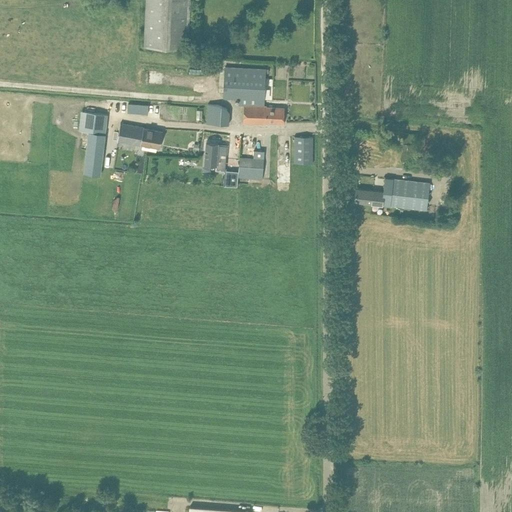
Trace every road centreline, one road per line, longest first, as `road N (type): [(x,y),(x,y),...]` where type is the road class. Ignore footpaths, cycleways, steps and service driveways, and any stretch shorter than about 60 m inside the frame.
road 1 (tertiary): [(326,511),(325,129)]
road 2 (residential): [(325,129),(164,125)]
road 3 (tertiary): [(325,129),(326,0)]
